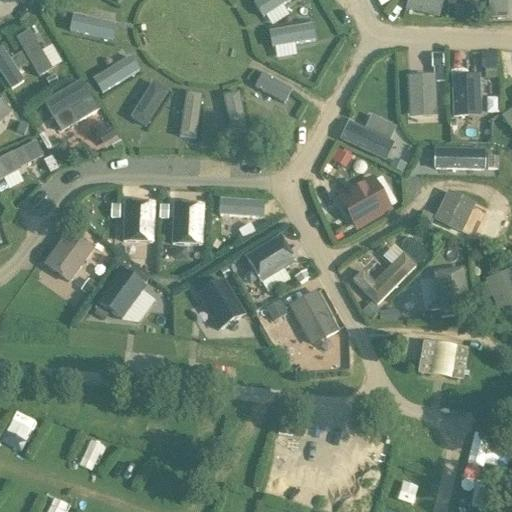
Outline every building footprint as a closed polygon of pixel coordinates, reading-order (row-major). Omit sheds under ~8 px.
[(256,0),(253,2),(263,17),(288,0),(256,0)] [(408,0),(406,10),(439,18),(443,0),(408,0)] [(507,12),(507,0),(487,0),(487,12),(507,12)] [(453,18),(463,19),(464,7),(454,7),(453,18)] [(75,12),(71,30),(113,40),(117,22),(75,12)] [(268,27),(270,45),(317,41),(315,23),(268,27)] [(38,77),(54,68),(31,28),(16,37),(38,77)] [(496,69),(496,53),(480,53),(481,69),(496,69)] [(90,75),(98,92),(141,71),(133,54),(90,75)] [(442,56),(433,56),(434,69),(434,83),(443,82),(443,69),(442,56)] [(261,71),(254,87),(287,102),(294,86),(261,71)] [(407,75),(410,118),(418,117),(436,116),(433,74),(416,75),(407,75)] [(480,75),(453,76),(454,117),(481,116),(480,75)] [(53,77),(46,81),(49,86),(56,82),(53,77)] [(145,127),(170,91),(153,79),(128,115),(145,127)] [(80,82),(43,104),(60,134),(98,112),(80,82)] [(184,91),(183,136),(199,136),(200,91),(184,91)] [(243,91),(225,92),(228,134),(246,133),(243,91)] [(6,102),(0,105),(0,122),(13,116),(6,102)] [(511,112),(502,119),(511,132),(511,112)] [(365,126),(348,119),(340,140),(385,158),(398,125),(370,113),(365,126)] [(20,123),(16,133),(24,136),(28,126),(20,123)] [(109,131),(98,139),(105,150),(117,142),(109,131)] [(0,155),(0,181),(2,188),(22,180),(17,168),(44,158),(37,141),(0,155)] [(345,169),(350,160),(336,152),(331,161),(345,169)] [(52,158),(44,163),(50,173),(58,169),(52,158)] [(393,159),(389,167),(400,173),(404,165),(393,159)] [(392,210),(377,183),(338,204),(354,231),(392,210)] [(447,196),(433,226),(462,240),(476,210),(447,196)] [(265,198),(218,197),(218,214),(264,216),(265,198)] [(155,202),(125,200),(123,241),(154,242),(155,202)] [(110,215),(112,204),(99,201),(96,212),(110,215)] [(204,204),(174,203),(172,243),(203,245),(204,204)] [(111,220),(119,220),(120,208),(112,208),(111,220)] [(159,220),(167,221),(168,209),(160,208),(159,220)] [(250,225),(239,232),(242,238),(244,240),(255,233),(254,231),(250,225)] [(296,262),(280,236),(246,256),(261,283),(296,262)] [(50,267),(69,282),(87,260),(68,245),(50,267)] [(375,284),(362,273),(353,283),(378,307),(417,267),(403,255),(375,284)] [(144,285),(148,281),(120,260),(117,264),(144,285)] [(220,271),(224,279),(230,276),(226,268),(220,271)] [(145,287),(121,269),(97,301),(121,320),(145,287)] [(464,269),(434,274),(441,318),(470,314),(464,269)] [(511,269),(486,281),(501,319),(511,314),(511,269)] [(309,280),(305,273),(294,279),(298,286),(309,280)] [(222,282),(196,297),(217,332),(243,316),(222,282)] [(97,289),(88,283),(81,293),(89,299),(97,289)] [(288,307),(307,342),(335,327),(317,292),(288,307)] [(278,301),(265,308),(272,321),(285,314),(278,301)] [(370,322),(378,313),(371,306),(362,314),(370,322)] [(380,325),(396,323),(394,310),(379,313),(380,325)] [(511,337),(511,335),(511,325),(506,322),(501,331),(511,337)] [(414,375),(429,377),(434,345),(419,343),(414,375)] [(463,383),(468,351),(453,348),(448,380),(463,383)] [(240,435),(253,439),(257,423),(244,420),(240,435)] [(476,437),(473,451),(497,456),(500,442),(476,437)] [(174,470),(162,488),(178,497),(189,479),(174,470)] [(464,479),(461,497),(496,502),(499,484),(464,479)] [(9,493),(0,506),(0,511),(20,511),(26,505),(9,493)]
